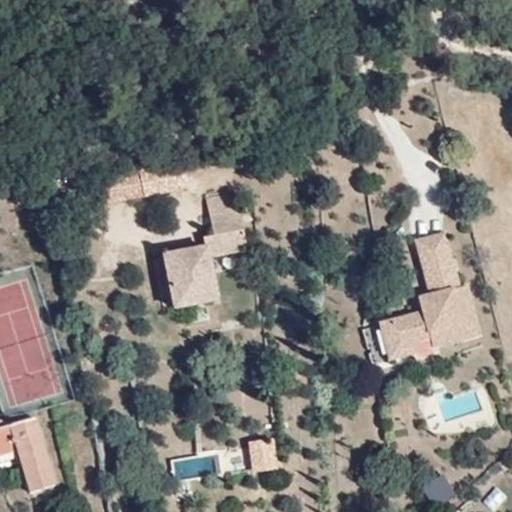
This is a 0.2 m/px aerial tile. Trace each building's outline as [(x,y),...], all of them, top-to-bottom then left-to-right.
[(136,204),(92,211),(94,226),(136,220),(136,204)] [(198,223),(204,263),(193,265),(195,276),(155,284),(164,335),(207,327),(199,285),(238,278),(227,218),(198,223)] [(409,269),(436,262),(433,250),(405,258),(409,269)] [(447,304),(436,262),(409,269),(419,311),(423,326),(412,329),(368,340),(376,375),(400,368),(400,358),(417,353),(420,364),(466,352),(454,303),(447,304)] [(407,315),(412,329),(423,326),(419,311),(407,315)] [(376,375),(368,340),(347,345),(356,379),(376,375)] [(249,450),(169,457),(171,475),(250,469),(249,450)] [(0,488),(24,484),(30,511),(58,511),(41,453),(0,463),(0,488)] [(441,511),(461,499),(443,474),(424,488),(441,511)]
